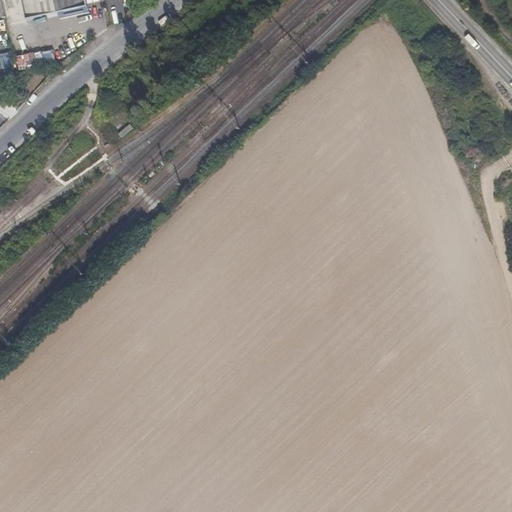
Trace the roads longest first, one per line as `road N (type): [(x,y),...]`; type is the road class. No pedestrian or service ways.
road 1 (unclassified): [(168,0),(0,156)]
road 2 (track): [(511,271),(489,187),(511,163)]
